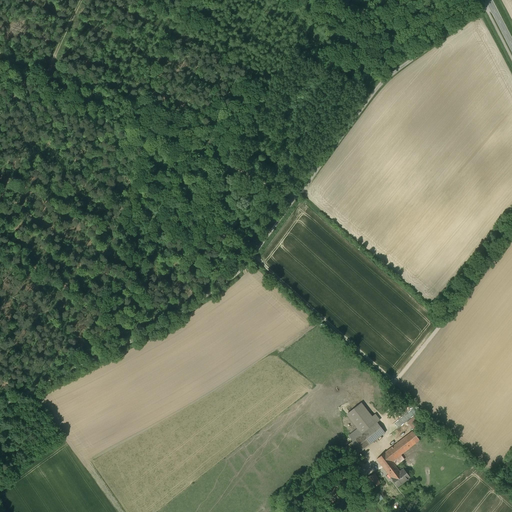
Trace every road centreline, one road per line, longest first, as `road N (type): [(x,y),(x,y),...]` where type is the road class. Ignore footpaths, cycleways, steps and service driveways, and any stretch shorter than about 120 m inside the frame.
road 1 (track): [(485,8),(383,79),(243,266),(177,317),(0,405)]
road 2 (track): [(0,52),(297,195),(253,255),(394,382)]
road 3 (track): [(394,382),(490,468)]
